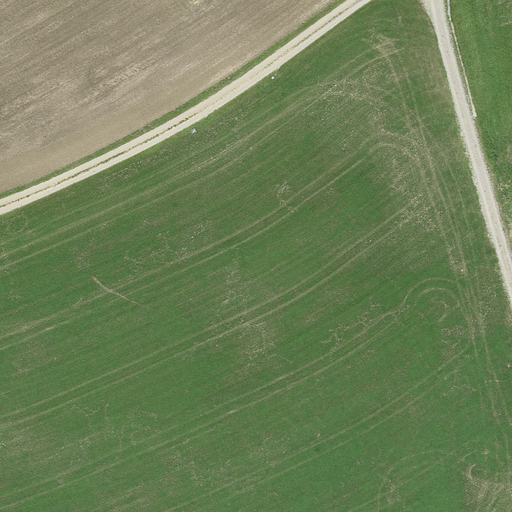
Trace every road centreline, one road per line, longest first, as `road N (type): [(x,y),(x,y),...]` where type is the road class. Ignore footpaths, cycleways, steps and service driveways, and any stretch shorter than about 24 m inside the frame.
road 1 (track): [(0,207),(200,112),(360,0)]
road 2 (track): [(511,277),(435,0)]
